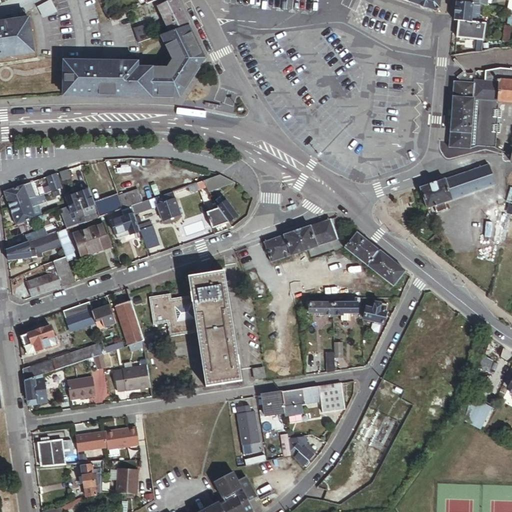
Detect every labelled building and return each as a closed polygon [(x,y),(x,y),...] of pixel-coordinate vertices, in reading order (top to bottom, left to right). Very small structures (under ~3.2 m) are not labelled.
[(436,15),(440,13),(442,0),(440,0),(410,0),(409,6),(436,15)] [(187,30),(189,29),(176,2),(158,11),(169,36),(187,30)] [(458,24),(472,25),(474,7),(455,6),(454,24),(458,24)] [(107,24),(113,21),(108,9),(102,12),(107,24)] [(494,52),(506,51),(511,25),(511,14),(510,15),(506,30),(504,29),(500,45),(484,46),(484,55),(494,52)] [(457,41),(483,43),(486,27),(472,25),(458,24),(457,41)] [(0,64),(36,60),(31,26),(0,29),(0,64)] [(134,39),(151,33),(149,27),(132,33),(134,39)] [(138,96),(174,94),(202,62),(187,30),(169,36),(160,39),(172,62),(166,69),(137,70),(136,65),(64,70),(65,95),(66,102),(138,97),(138,96)] [(137,47),(154,41),(151,33),(134,39),(137,47)] [(511,84),(511,72),(501,71),(500,81),(486,80),(485,84),(499,85),(499,84),(511,84)] [(486,80),(500,81),(501,71),(500,71),(486,74),(486,80)] [(462,78),(459,82),(458,85),(454,85),(449,150),(470,151),(473,102),(499,104),(511,105),(511,84),(499,84),(499,85),(485,84),(475,83),(475,77),(473,78),(466,77),(464,76),(462,78)] [(499,104),(473,102),(470,151),(472,151),(475,150),(485,147),(495,151),(496,137),(500,137),(500,129),(497,129),(497,122),(501,122),(501,114),(498,114),(499,104)] [(448,213),(445,206),(496,189),(489,168),(420,191),(427,212),(435,210),(437,216),(448,213)] [(62,182),(69,179),(67,173),(60,176),(62,182)] [(51,195),(62,191),(57,177),(46,181),(51,195)] [(207,192),(209,194),(235,185),(220,179),(203,185),(207,192)] [(38,198),(34,185),(24,189),(27,197),(30,195),(34,197),(35,198),(38,198)] [(38,198),(35,198),(34,197),(30,195),(27,197),(24,189),(4,195),(9,210),(39,200),(38,198)] [(94,208),(93,206),(89,193),(77,197),(82,213),(94,208)] [(131,210),(135,208),(142,206),(138,193),(118,200),(122,213),(125,212),(131,210)] [(155,202),(157,209),(175,203),(172,196),(155,202)] [(71,216),(82,213),(77,197),(69,200),(66,201),(71,216)] [(99,221),(122,213),(118,200),(117,198),(93,206),(94,208),(97,216),(99,221)] [(16,229),(35,222),(31,208),(34,206),(36,204),(36,202),(39,201),(39,200),(9,210),(12,217),(16,229)] [(45,218),(39,201),(36,202),(36,204),(34,206),(31,208),(35,222),(45,218)] [(157,209),(155,202),(147,204),(149,212),(157,209)] [(228,226),(237,220),(226,205),(222,207),(219,202),(216,205),(220,210),(219,211),(228,226)] [(162,224),(180,218),(175,203),(157,209),(162,224)] [(212,232),(228,226),(219,211),(206,216),(212,232)] [(85,220),(87,225),(99,221),(97,216),(85,220)] [(139,235),(139,234),(137,230),(133,218),(111,225),(115,238),(128,233),(130,238),(139,235)] [(75,229),(87,225),(85,220),(73,224),(75,229)] [(270,263),(332,242),(326,224),(264,245),(270,263)] [(137,230),(139,234),(152,229),(151,225),(137,230)] [(56,233),(54,227),(44,231),(46,237),(56,233)] [(86,258),(110,250),(102,227),(73,237),(76,247),(82,245),(86,258)] [(146,254),(159,249),(152,229),(139,234),(139,235),(146,254)] [(67,265),(77,261),(67,232),(57,236),(61,249),(66,261),(67,265)] [(117,243),(130,238),(128,233),(115,238),(117,243)] [(41,258),(40,257),(61,249),(57,236),(7,253),(8,256),(9,265),(15,264),(36,261),(36,258),(41,258)] [(394,290),(406,275),(357,236),(345,251),(394,290)] [(81,260),(86,258),(82,245),(76,247),(81,260)] [(31,301),(74,286),(67,265),(55,269),(53,265),(43,269),(46,279),(26,286),(31,301)] [(241,382),(224,273),(189,278),(192,296),(172,299),(171,294),(159,296),(150,298),(154,326),(167,323),(169,338),(196,334),(205,387),(241,382)] [(15,289),(29,283),(26,278),(13,284),(15,289)] [(349,316),(357,316),(357,302),(355,301),(347,301),(347,307),(333,307),(333,319),(342,319),(343,319),(343,316),(349,316)] [(323,318),(333,319),(333,307),(318,307),(318,303),(310,303),(310,316),(323,316),(323,318)] [(365,323),(384,327),(388,308),(384,307),(385,305),(378,303),(377,306),(376,305),(374,312),(367,311),(365,323)] [(123,351),(142,344),(130,305),(122,308),(116,310),(125,342),(121,343),(121,345),(123,351)] [(68,326),(93,318),(92,315),(89,306),(78,310),(64,315),(68,326)] [(99,334),(117,328),(110,309),(92,315),(93,318),(96,327),(99,334)] [(71,335),(91,328),(96,327),(93,318),(68,326),(71,335)] [(28,358),(58,348),(51,330),(22,340),(28,358)] [(121,345),(103,351),(105,357),(123,351),(121,345)] [(334,362),(342,362),(342,347),(333,347),(334,355),(334,362)] [(44,378),(92,362),(100,359),(97,349),(90,352),(89,351),(70,357),(69,356),(52,362),(52,364),(24,373),(24,377),(25,385),(44,378)] [(97,373),(105,371),(103,358),(100,359),(92,362),(97,373)] [(477,373),(487,377),(490,366),(480,361),(477,373)] [(255,379),(265,377),(263,367),(253,369),(255,379)] [(127,394),(150,390),(146,369),(123,373),(115,375),(118,394),(126,392),(127,394)] [(28,409),(48,407),(44,378),(25,385),(27,401),(28,409)] [(70,403),(96,399),(93,380),(67,384),(70,403)] [(354,383),(344,383),(345,393),(354,392),(354,383)] [(320,404),(344,401),(342,387),(318,390),(320,404)] [(313,406),(320,404),(318,390),(310,391),(313,406)] [(304,407),(313,406),(310,391),(302,393),(304,407)] [(300,418),(302,418),(301,410),(304,409),(304,407),(302,393),(281,396),(285,421),(287,420),(300,418)] [(264,420),(283,417),(280,396),(260,399),(264,420)] [(322,417),(345,413),(344,401),(320,404),(322,417)] [(475,413),(471,412),(466,423),(482,430),(491,409),(480,403),(475,413)] [(248,448),(260,446),(255,415),(250,416),(239,418),(237,418),(242,449),(248,448)] [(108,452),(139,447),(137,430),(105,435),(108,450),(108,452)] [(78,454),(108,450),(105,435),(76,439),(78,454)] [(290,459),(288,447),(287,441),(286,438),(280,439),(283,460),(290,459)] [(288,447),(306,444),(305,439),(287,441),(288,447)] [(42,470),(66,468),(64,444),(49,446),(42,446),(39,447),(41,461),(42,470)] [(305,450),(302,453),(296,447),(293,451),(299,456),(296,460),(294,462),(304,470),(306,467),(309,464),(314,458),(305,450)] [(314,458),(316,456),(307,448),(305,450),(314,458)] [(296,460),(299,456),(293,451),(290,455),(296,460)] [(71,467),(80,466),(79,456),(70,457),(71,467)] [(97,501),(103,496),(104,465),(92,466),(92,468),(82,469),(84,485),(86,501),(96,499),(97,501)] [(117,497),(137,499),(140,475),(120,473),(117,497)] [(251,511),(249,506),(255,503),(244,482),(234,487),(229,478),(213,486),(223,505),(217,508),(216,505),(201,511),(251,511)] [(83,502),(62,511),(61,511),(73,511),(85,507),(83,502)]
